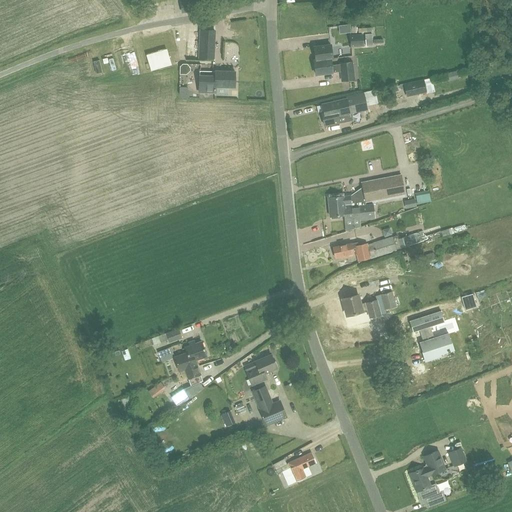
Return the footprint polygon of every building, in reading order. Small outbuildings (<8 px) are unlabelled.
[(181,0),(183,12),(202,10),(200,0),(181,0)] [(351,47),(364,46),(363,34),(350,35),(351,47)] [(373,46),(372,34),(365,34),(366,46),(373,46)] [(178,53),(183,51),(179,38),(148,47),(154,69),(180,62),(178,53)] [(331,66),(330,59),(332,59),(331,45),(314,47),(316,60),(314,60),(316,74),(341,71),(342,80),(353,79),(352,63),(341,64),(341,65),(331,66)] [(200,46),(200,61),(210,61),(210,46),(200,46)] [(127,47),(105,55),(115,81),(127,76),(130,87),(156,77),(150,65),(135,71),(127,47)] [(183,64),(180,66),(179,74),(180,74),(186,75),(190,71),(190,67),(187,64),(183,64)] [(457,70),(447,73),(449,80),(459,77),(457,70)] [(215,87),(216,80),(213,80),(213,76),(210,76),(211,72),(200,71),(199,92),(215,93),(215,87)] [(235,87),(235,72),(215,71),(215,72),(211,72),(210,76),(213,76),(213,80),(216,80),(215,87),(235,87)] [(406,97),(427,92),(423,79),(403,84),(406,97)] [(324,125),(339,122),(339,118),(350,116),(349,114),(367,110),(363,94),(351,97),(351,99),(322,105),(324,113),(322,113),(324,125)] [(366,202),(405,195),(400,175),(362,182),(362,187),(365,202),(366,202)] [(362,187),(350,195),(328,198),(330,216),(331,216),(331,219),(340,218),(340,215),(345,215),(345,220),(353,219),(375,217),(373,204),(366,205),(366,202),(365,202),(362,187)] [(404,201),(406,208),(416,206),(415,199),(404,201)] [(465,226),(464,225),(452,229),(452,228),(441,231),(442,237),(466,229),(465,226)] [(424,240),(421,231),(406,236),(399,238),(397,235),(392,237),(367,245),(367,244),(358,246),(357,242),(333,247),(335,258),(342,256),(342,258),(357,254),(358,260),(370,258),(370,259),(396,250),(396,249),(424,240)] [(384,310),(385,309),(396,306),(392,291),(380,294),(384,310)] [(360,304),(358,294),(343,298),(347,316),(368,310),(370,318),(381,315),(377,300),(360,304)] [(440,311),(409,321),(412,331),(419,329),(422,341),(418,342),(424,361),(440,356),(439,354),(453,349),(447,333),(433,338),(429,326),(443,321),(440,311)] [(169,343),(182,338),(179,329),(166,333),(152,338),(154,344),(168,339),(169,343)] [(195,344),(194,341),(190,343),(191,346),(185,347),(187,353),(185,354),(187,359),(189,358),(191,362),(195,360),(207,356),(202,342),(195,344)] [(162,363),(175,358),(171,347),(158,353),(162,363)] [(187,359),(185,354),(175,357),(179,371),(185,369),(189,379),(200,375),(195,360),(191,362),(189,358),(187,359)] [(264,373),(277,368),(276,367),(277,365),(275,362),(274,361),(271,355),(256,361),(256,362),(245,366),(247,370),(252,384),(266,378),(264,373)] [(414,376),(417,388),(437,383),(434,370),(414,376)] [(167,385),(155,394),(158,398),(170,388),(167,385)] [(273,404),(266,385),(252,391),(266,425),(286,417),(280,401),(273,404)] [(177,405),(189,397),(183,389),(171,397),(177,405)] [(454,467),(467,461),(461,447),(448,453),(454,467)] [(444,469),(437,450),(431,453),(429,452),(426,454),(426,455),(423,456),(426,464),(425,467),(409,474),(416,492),(417,491),(418,493),(417,493),(420,500),(424,499),(427,507),(445,499),(442,491),(439,493),(435,483),(430,485),(426,476),(444,469)] [(302,469),(316,462),(311,452),(288,463),(287,463),(284,459),(273,465),(278,473),(282,471),(288,485),(295,482),(289,468),(290,467),(297,481),(305,477),(302,469)]
